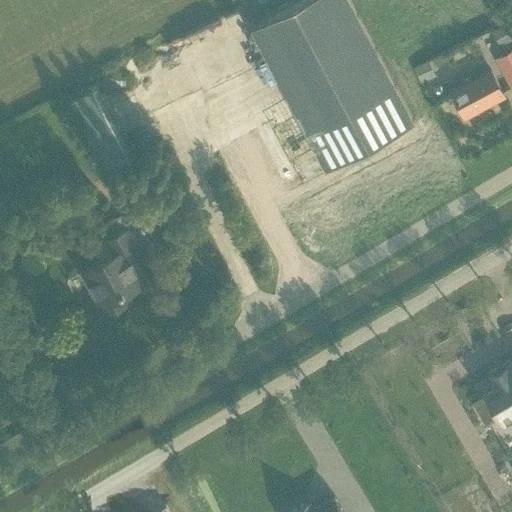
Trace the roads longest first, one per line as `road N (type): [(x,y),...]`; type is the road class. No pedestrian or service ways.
road 1 (unclassified): [(511,175),(0,475)]
road 2 (unclassified): [(68,511),(511,251)]
